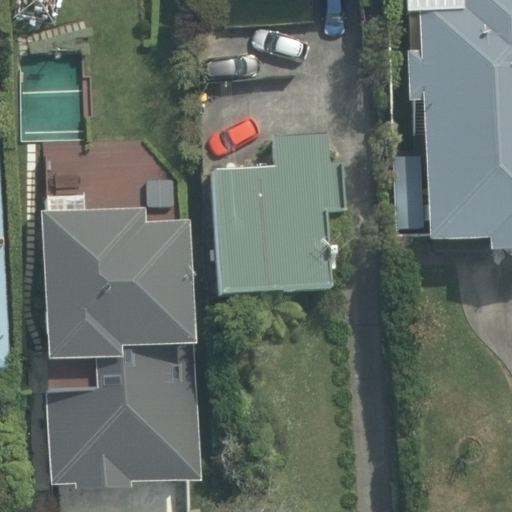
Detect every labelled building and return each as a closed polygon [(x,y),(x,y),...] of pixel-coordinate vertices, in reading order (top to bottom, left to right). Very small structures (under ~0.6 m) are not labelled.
[(373,0),(253,0),(254,9),(373,3),(373,0)] [(511,274),(511,0),(449,0),(451,20),(421,22),(423,64),(408,64),(410,111),(430,110),(438,260),(499,257),(499,275),(511,274)] [(268,180),(214,182),(219,313),(340,308),(338,262),(359,262),(355,178),(332,179),(330,141),(266,144),(268,180)] [(0,404),(9,404),(0,165),(0,404)] [(190,210),(42,214),(49,503),(198,499),(190,210)]
